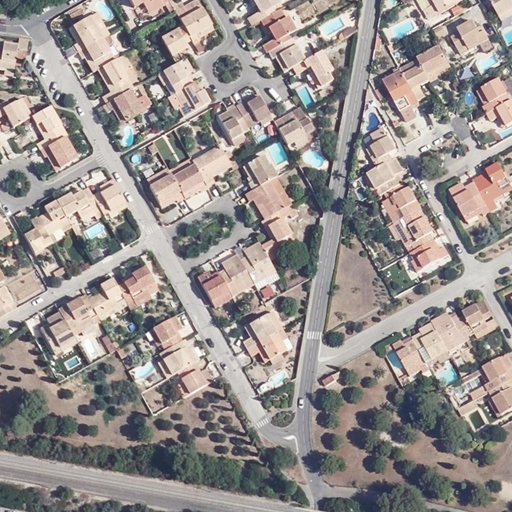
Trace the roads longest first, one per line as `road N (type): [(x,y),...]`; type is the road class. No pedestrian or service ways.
road 1 (residential): [(371,0),(309,362)]
road 2 (residential): [(177,271),(270,435),(301,430)]
road 3 (residential): [(159,238),(227,201),(244,232),(177,271)]
road 4 (unclassified): [(309,362),(335,356),(475,277)]
road 5 (residential): [(159,238),(0,332)]
road 6 (residential): [(34,23),(108,153)]
road 7 (unclassified): [(474,160),(460,123),(445,127),(411,152),(429,184)]
